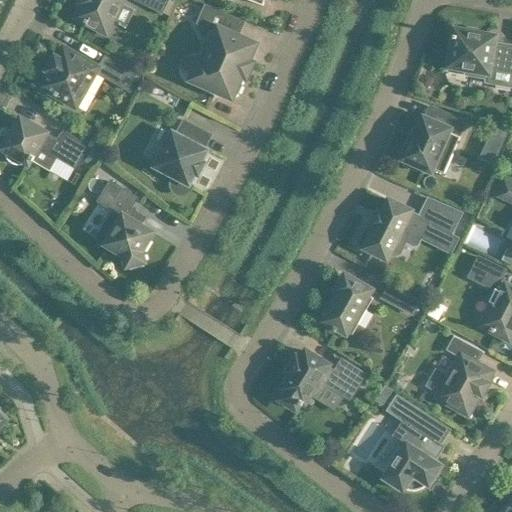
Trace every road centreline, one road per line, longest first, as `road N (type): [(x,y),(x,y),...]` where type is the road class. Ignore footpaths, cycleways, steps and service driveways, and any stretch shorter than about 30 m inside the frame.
road 1 (residential): [(381,511),(281,439),(242,390),(247,354),(428,0)]
road 2 (residential): [(0,184),(108,292),(133,306),(163,292),(310,0)]
road 3 (tertiary): [(65,435),(33,355),(0,324)]
